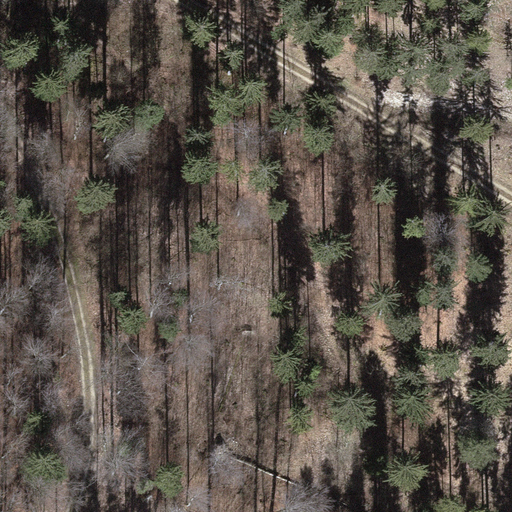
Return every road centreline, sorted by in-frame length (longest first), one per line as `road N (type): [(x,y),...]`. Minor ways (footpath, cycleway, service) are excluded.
road 1 (track): [(0,113),(51,211),(82,358),(85,467),(71,511)]
road 2 (track): [(511,191),(194,0)]
road 3 (track): [(381,113),(511,125)]
